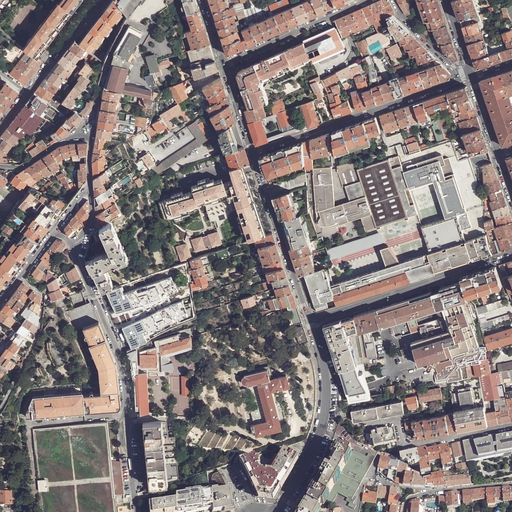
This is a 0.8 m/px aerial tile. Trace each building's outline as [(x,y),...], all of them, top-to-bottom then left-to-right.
[(30,43),(25,49),(28,51),(38,59),(46,48),(45,46),(47,46),(53,39),(57,34),(57,32),(59,31),(63,26),(62,24),(65,24),(69,19),(68,16),(68,14),(70,12),(73,14),(75,11),(74,9),(76,9),(80,3),(80,1),(82,1),(82,0),(62,0),(55,10),(54,9),(51,12),(53,13),(52,14),(44,25),(42,24),(40,27),(41,28),(40,29),(33,38),(32,40),(31,39),(28,42),(30,43)] [(123,12),(115,0),(113,0),(81,42),(80,45),(88,51),(91,53),(96,47),(102,39),(106,34),(112,27),(116,21),(121,14),(123,12)] [(144,0),(115,0),(123,12),(127,18),(130,21),(144,0)] [(144,0),(130,21),(139,29),(172,2),(171,0),(144,0)] [(182,0),(186,13),(199,9),(195,0),(182,0)] [(208,0),(210,5),(212,12),(233,5),(240,2),(239,0),(208,0)] [(288,27),(298,23),(291,7),(287,9),(286,7),(290,5),(290,4),(289,2),(288,0),(272,0),(268,2),(269,4),(271,10),(273,13),(281,9),(281,11),(288,27)] [(317,15),(311,0),(307,0),(301,3),(308,19),(317,15)] [(327,11),(321,0),(311,0),(317,15),(327,11)] [(331,0),(321,0),(327,11),(335,7),(331,0)] [(381,0),(362,8),(370,25),(374,23),(380,21),(387,17),(393,15),(396,14),(389,0),(381,0)] [(437,0),(417,0),(416,0),(423,21),(426,21),(443,15),(441,10),(438,1),(437,0)] [(452,0),(457,11),(460,20),(479,14),(474,0),(452,0)] [(243,9),(247,9),(244,1),(240,3),(240,2),(233,5),(236,12),(237,12),(243,9)] [(407,15),(412,12),(407,2),(405,2),(399,3),(404,11),(407,15)] [(308,19),(301,3),(291,7),(298,23),(308,19)] [(214,17),(215,20),(232,13),(236,12),(233,5),(212,12),(214,17)] [(255,17),(257,17),(254,7),(247,9),(243,9),(244,12),(245,15),(246,17),(247,21),(251,19),(254,18),(255,17)] [(336,28),(341,37),(342,37),(370,25),(362,8),(333,21),(336,27),(336,28)] [(189,22),(192,30),(204,26),(201,16),(199,9),(186,13),(189,22)] [(288,27),(281,11),(274,15),(280,31),(288,27)] [(218,28),(235,21),(234,19),(232,13),(215,20),(217,25),(218,28)] [(479,14),(460,20),(461,25),(462,28),(479,22),(485,20),(483,13),(479,14)] [(280,31),(274,15),(271,16),(265,18),(272,34),(280,31)] [(393,15),(387,17),(391,24),(399,21),(393,15)] [(444,19),(443,15),(426,21),(427,27),(428,30),(432,29),(433,28),(446,25),(444,19)] [(265,18),(257,22),(264,38),(272,34),(265,18)] [(220,34),(220,37),(237,29),(238,29),(235,21),(218,28),(220,34)] [(374,23),(379,33),(385,30),(383,28),(380,21),(374,23)] [(391,44),(400,39),(411,33),(399,21),(391,24),(390,25),(390,26),(385,29),(385,30),(391,44)] [(264,38),(257,22),(249,26),(256,42),(264,38)] [(479,22),(462,28),(464,33),(465,36),(482,30),(479,22)] [(422,32),(425,31),(424,28),(422,23),(418,24),(418,23),(417,23),(417,24),(415,24),(422,32)] [(446,25),(433,28),(434,33),(435,35),(436,37),(449,33),(447,28),(446,25)] [(115,53),(127,61),(131,54),(143,34),(130,26),(114,53),(115,53)] [(187,36),(192,49),(210,43),(206,33),(204,26),(192,30),(189,31),(187,31),(186,32),(187,36)] [(256,42),(249,26),(242,30),(243,32),(244,35),(245,37),(248,45),(256,42)] [(341,37),(336,28),(321,35),(325,44),(341,37)] [(223,45),(240,37),(239,34),(237,29),(220,37),(222,42),(223,45)] [(511,31),(511,29),(502,32),(505,40),(506,40),(511,37),(511,31)] [(361,54),(363,58),(365,57),(370,55),(376,51),(377,51),(380,49),(386,46),(391,44),(385,30),(379,33),(356,44),(361,54)] [(482,30),(465,36),(467,41),(468,44),(484,38),(482,30)] [(400,39),(402,45),(404,44),(417,39),(411,33),(400,39)] [(449,33),(436,37),(437,41),(439,45),(452,41),(450,36),(449,33)] [(321,35),(304,42),(308,52),(320,47),(323,53),(311,58),(313,62),(329,55),(325,44),(321,35)] [(225,51),(226,54),(227,54),(248,45),(245,37),(241,39),(240,37),(223,45),(225,51)] [(341,38),(341,37),(325,44),(329,55),(345,48),(341,38)] [(484,38),(468,44),(470,49),(471,52),(487,47),(484,38)] [(421,42),(417,39),(404,44),(406,48),(407,51),(409,50),(423,45),(421,42)] [(82,57),(83,58),(87,52),(88,51),(80,45),(75,41),(69,48),(82,57)] [(452,41),(439,45),(441,53),(443,54),(445,53),(454,49),(453,44),(452,41)] [(23,47),(17,42),(11,51),(17,55),(23,47)] [(250,109),(263,105),(270,103),(264,88),(262,88),(261,84),(261,80),(278,72),(276,69),(288,63),(290,67),(311,58),(308,52),(304,42),(240,71),(239,75),(246,98),(250,109)] [(191,68),(215,60),(213,52),(210,44),(210,43),(192,49),(188,50),(189,56),(192,63),(191,65),(191,68)] [(387,50),(392,60),(403,55),(397,44),(387,49),(388,50),(387,50)] [(409,50),(412,57),(414,56),(417,55),(429,51),(423,45),(409,50)] [(511,46),(509,48),(506,49),(503,50),(500,52),(503,60),(511,56),(511,46)] [(22,59),(28,51),(25,49),(23,47),(17,55),(22,59)] [(487,47),(471,52),(473,58),(474,61),(490,55),(487,47)] [(69,48),(64,55),(76,64),(78,61),(82,57),(69,48)] [(454,49),(445,53),(453,61),(458,59),(455,53),(454,49)] [(189,56),(188,50),(185,51),(182,52),(178,54),(179,58),(180,59),(189,56)] [(7,59),(11,63),(14,59),(17,55),(11,51),(7,58),(7,59)] [(37,70),(42,63),(28,51),(22,59),(37,70)] [(431,52),(429,51),(417,55),(420,63),(422,63),(426,61),(434,59),(436,58),(431,52)] [(491,64),(503,60),(500,52),(490,55),(474,61),(476,66),(477,69),(491,64)] [(112,62),(112,64),(129,69),(130,62),(127,61),(115,53),(112,62)] [(131,63),(134,58),(135,57),(134,55),(131,54),(127,61),(130,62),(131,63)] [(156,72),(159,70),(172,66),(169,60),(169,59),(173,57),(178,54),(176,54),(156,61),(147,64),(147,65),(148,66),(151,73),(154,72),(156,72)] [(58,62),(72,72),(77,65),(76,64),(64,55),(58,62)] [(146,61),(147,64),(156,61),(155,58),(153,55),(145,58),(146,61)] [(372,86),(372,87),(380,84),(377,76),(370,55),(365,57),(366,60),(369,71),(372,86)] [(92,61),(99,67),(103,62),(96,56),(92,61)] [(31,78),(37,70),(22,59),(19,63),(16,67),(31,78)] [(427,66),(428,68),(436,65),(434,59),(426,61),(427,66)] [(194,78),(218,69),(216,63),(215,60),(191,68),(194,78)] [(92,61),(89,65),(93,67),(96,70),(97,68),(101,71),(102,72),(103,65),(104,63),(103,62),(99,67),(92,61)] [(53,69),(46,77),(60,88),(60,87),(65,80),(66,79),(72,72),(58,62),(53,69)] [(82,74),(86,77),(93,67),(89,65),(86,63),(82,68),(79,71),(78,72),(81,74),(82,74)] [(436,65),(442,81),(447,79),(451,78),(452,73),(447,68),(442,63),(436,65)] [(110,89),(121,92),(123,85),(129,69),(112,64),(104,87),(110,89)] [(340,79),(341,82),(352,76),(350,68),(349,65),(336,72),(335,73),(340,79)] [(358,65),(350,68),(352,76),(353,78),(355,77),(355,76),(362,74),(361,72),(358,65)] [(428,68),(434,84),(439,82),(442,81),(436,65),(428,68)] [(25,85),(31,78),(16,67),(11,73),(10,74),(25,85)] [(420,71),(425,87),(430,85),(434,84),(428,68),(420,71)] [(511,70),(506,72),(502,74),(509,95),(511,93),(511,70)] [(408,75),(413,91),(420,89),(425,87),(420,71),(408,75)] [(335,73),(323,79),(324,81),(327,86),(340,79),(335,73)] [(75,100),(90,80),(86,77),(82,74),(81,74),(78,78),(80,79),(75,86),(69,93),(69,94),(73,97),(74,98),(75,100)] [(355,77),(357,83),(365,80),(363,74),(362,74),(355,76),(355,77)] [(511,142),(511,102),(509,95),(502,74),(481,81),(493,115),(503,146),(511,142)] [(399,78),(405,94),(410,92),(413,91),(408,75),(399,78)] [(41,84),(34,93),(41,98),(48,103),(51,99),(54,95),(60,88),(46,77),(41,84)] [(202,88),(208,96),(224,86),(223,84),(221,77),(202,88)] [(391,81),(397,97),(402,95),(405,94),(399,78),(391,81)] [(357,83),(359,89),(361,89),(362,88),(367,87),(365,80),(357,83)] [(380,84),(386,101),(392,99),(395,97),(397,97),(391,81),(384,83),(380,84)] [(14,99),(20,91),(7,82),(2,89),(14,99)] [(70,82),(64,90),(69,93),(75,86),(70,82)] [(181,83),(188,97),(190,96),(188,93),(186,88),(183,82),(181,83)] [(317,82),(311,83),(315,92),(318,98),(322,97),(321,94),(322,93),(317,82)] [(181,83),(168,88),(178,103),(182,102),(188,97),(181,83)] [(372,89),(378,103),(383,102),(386,101),(380,84),(372,87),(372,89)] [(141,96),(150,98),(151,90),(123,85),(121,92),(121,93),(139,96),(141,96)] [(208,96),(212,105),(227,96),(225,89),(224,86),(208,96)] [(467,86),(448,93),(451,102),(452,101),(453,101),(454,104),(455,104),(471,98),(468,91),(467,86)] [(60,88),(54,95),(58,99),(63,93),(60,87),(60,88)] [(0,99),(9,106),(14,99),(2,89),(0,91),(0,99)] [(363,91),(369,107),(374,105),(378,103),(372,89),(370,89),(363,91)] [(102,100),(116,102),(118,92),(110,91),(103,90),(102,95),(102,100)] [(328,94),(332,109),(340,105),(343,102),(343,101),(341,99),(339,95),(342,94),(340,90),(333,92),(331,93),(328,94)] [(351,92),(357,111),(361,109),(363,109),(358,93),(357,90),(351,92)] [(358,93),(363,109),(367,107),(369,107),(363,91),(362,92),(358,93)] [(34,93),(32,96),(39,101),(41,98),(34,93)] [(424,101),(426,109),(429,108),(430,112),(431,112),(437,110),(437,109),(443,107),(449,106),(448,103),(451,102),(448,93),(435,97),(424,101)] [(62,102),(67,106),(74,98),(73,97),(69,94),(62,102)] [(141,96),(139,96),(137,105),(143,106),(146,106),(141,96)] [(146,106),(150,106),(152,98),(150,98),(141,96),(146,106)] [(228,98),(227,96),(212,105),(207,108),(210,111),(196,121),(198,125),(199,124),(202,122),(211,116),(230,104),(228,99),(228,98)] [(30,98),(26,104),(44,118),(55,126),(58,124),(64,115),(52,106),(48,103),(41,98),(39,101),(37,103),(30,98)] [(70,108),(70,109),(76,101),(75,100),(74,98),(67,106),(70,108)] [(459,112),(474,107),(472,101),(471,98),(455,104),(458,113),(459,112)] [(0,109),(4,112),(9,106),(0,99),(0,109)] [(87,102),(85,108),(90,112),(91,111),(94,102),(90,100),(89,103),(87,102)] [(100,110),(114,112),(116,102),(102,100),(100,110)] [(340,105),(344,115),(349,113),(353,112),(348,100),(346,101),(343,102),(340,105)] [(303,106),(310,126),(315,125),(313,120),(318,118),(317,115),(312,101),(303,104),(303,106)] [(415,104),(420,121),(422,120),(429,118),(428,113),(426,109),(424,101),(418,103),(415,104)] [(272,107),(274,114),(277,113),(286,110),(283,102),(272,107)] [(169,109),(174,117),(178,114),(183,111),(178,103),(169,109)] [(13,120),(7,129),(18,138),(21,140),(22,139),(28,139),(39,124),(44,118),(26,104),(20,111),(13,120)] [(211,116),(215,124),(233,112),(231,106),(230,104),(211,116)] [(405,107),(411,124),(420,121),(415,104),(409,106),(405,107)] [(248,119),(249,123),(260,119),(267,116),(263,105),(250,109),(245,111),(248,119)] [(332,109),(335,118),(340,116),(344,115),(340,105),(332,109)] [(303,106),(301,107),(307,124),(310,126),(303,106)] [(396,110),(402,127),(403,127),(411,124),(405,107),(402,108),(398,110),(396,110)] [(459,112),(460,117),(475,111),(474,108),(474,107),(459,112)] [(90,112),(85,108),(79,115),(83,118),(90,112)] [(152,124),(158,132),(165,128),(167,126),(165,123),(168,121),(174,117),(169,109),(160,115),(161,116),(160,117),(161,118),(152,124)] [(280,119),(285,135),(296,132),(289,111),(288,109),(286,110),(277,113),(280,119)] [(100,110),(98,120),(113,121),(114,119),(114,112),(100,110)] [(296,132),(297,127),(291,110),(289,111),(296,132)] [(380,116),(386,132),(402,127),(396,110),(387,113),(380,116)] [(187,119),(184,114),(183,112),(183,111),(178,114),(180,116),(181,118),(183,117),(185,120),(187,119),(188,121),(188,120),(187,119)] [(462,122),(477,117),(476,113),(475,111),(460,117),(462,122)] [(215,124),(220,131),(230,124),(236,121),(233,115),(233,112),(215,124)] [(69,119),(76,125),(83,118),(79,115),(76,113),(75,113),(72,116),(69,119)] [(267,116),(260,119),(262,125),(264,125),(278,120),(280,119),(277,113),(274,114),(267,116)] [(141,116),(136,115),(135,117),(137,117),(136,119),(138,120),(138,123),(137,123),(137,125),(138,125),(145,126),(146,117),(145,116),(141,116)] [(364,121),(370,136),(381,133),(376,117),(370,119),(364,121)] [(463,135),(481,129),(479,121),(477,117),(462,122),(460,123),(463,135)] [(64,122),(72,129),(76,125),(69,119),(68,118),(64,122)] [(429,118),(422,120),(420,121),(422,125),(422,127),(432,124),(431,122),(429,118)] [(249,123),(252,131),(263,128),(262,125),(260,119),(249,123)] [(263,128),(267,141),(277,138),(285,135),(280,119),(278,120),(282,133),(268,138),(264,125),(262,125),(263,128)] [(434,121),(433,121),(431,122),(432,124),(438,143),(445,141),(444,138),(441,129),(438,119),(434,121)] [(98,120),(97,128),(109,130),(112,130),(113,121),(98,120)] [(198,140),(201,145),(208,139),(203,132),(199,124),(198,125),(196,121),(188,126),(198,140)] [(238,129),(236,121),(230,124),(236,143),(238,148),(238,149),(244,147),(244,146),(238,129)] [(353,125),(344,128),(351,150),(361,147),(372,143),(370,136),(364,121),(353,125)] [(69,131),(72,129),(64,122),(61,125),(67,130),(69,131)] [(147,131),(151,137),(158,132),(152,124),(145,130),(147,131)] [(236,143),(230,124),(220,131),(219,132),(222,141),(224,147),(226,153),(238,149),(238,148),(236,143)] [(60,139),(68,132),(65,130),(60,126),(55,132),(60,139)] [(97,128),(96,138),(106,139),(107,139),(109,130),(97,128)] [(255,139),(257,145),(267,141),(263,128),(252,131),(255,139)] [(334,132),(338,155),(351,150),(344,128),(338,130),(334,132)] [(7,129),(1,136),(12,145),(14,143),(18,138),(7,129)] [(203,132),(208,139),(209,139),(212,137),(208,129),(207,130),(203,132)] [(482,129),(481,129),(463,135),(465,140),(467,144),(485,138),(483,134),(482,129)] [(129,144),(139,158),(147,152),(143,146),(151,140),(152,140),(151,137),(147,131),(129,144)] [(55,142),(60,139),(55,132),(50,134),(53,139),(55,142)] [(324,135),(321,136),(323,156),(331,154),(329,133),(324,135)] [(0,147),(6,152),(6,153),(12,145),(1,136),(0,137),(0,147)] [(311,140),(313,158),(323,156),(321,136),(316,138),(311,140)] [(406,139),(410,153),(420,149),(415,136),(406,139)] [(96,138),(94,148),(101,149),(104,149),(105,143),(106,139),(96,138)] [(470,153),(488,147),(486,140),(485,138),(467,144),(470,153)] [(162,162),(166,168),(201,145),(198,140),(197,139),(162,162)] [(40,152),(47,147),(42,140),(37,143),(36,144),(37,146),(40,152)] [(305,162),(305,169),(314,168),(313,158),(311,140),(306,141),(303,142),(305,162)] [(295,145),(288,148),(294,166),(294,168),(300,166),(299,164),(305,162),(303,142),(295,145)] [(77,143),(68,144),(71,155),(72,158),(72,160),(78,160),(79,160),(79,158),(79,154),(77,143)] [(87,143),(77,143),(79,154),(80,155),(86,154),(87,143)] [(68,144),(59,146),(63,158),(71,155),(68,144)] [(28,151),(33,157),(40,152),(37,146),(28,151)] [(59,146),(51,152),(56,162),(63,158),(59,146)] [(226,153),(231,168),(243,164),(249,162),(246,153),(244,147),(238,149),(226,153)] [(488,147),(470,153),(471,157),(474,156),(489,151),(488,147)] [(280,150),(274,153),(281,173),(286,171),(286,169),(294,166),(288,148),(280,150)] [(92,160),(92,162),(104,155),(105,154),(106,149),(104,149),(101,149),(100,154),(93,153),(92,160)] [(490,152),(489,151),(474,156),(471,157),(469,158),(473,170),(478,169),(478,168),(484,166),(493,163),(492,158),(490,152)] [(51,152),(43,157),(52,171),(59,167),(56,162),(51,152)] [(268,155),(262,157),(261,158),(267,176),(275,173),(275,174),(281,173),(274,153),(268,155)] [(459,161),(468,158),(469,158),(471,157),(470,153),(461,156),(458,156),(459,161)] [(141,158),(148,168),(154,164),(154,163),(147,154),(141,158)] [(92,162),(93,177),(104,169),(104,155),(92,162)] [(335,206),(332,166),(314,168),(314,172),(306,173),(306,180),(308,213),(312,213),(312,206),(315,206),(316,223),(317,225),(320,227),(323,228),(326,228),(329,228),(331,227),(361,218),(365,231),(376,228),(376,230),(381,228),(380,226),(404,218),(405,220),(409,219),(408,217),(417,214),(409,189),(403,172),(398,156),(357,169),(354,159),(337,165),(344,187),(346,186),(350,199),(351,200),(335,206)] [(43,157),(31,165),(43,175),(44,176),(52,171),(43,157)] [(333,284),(329,269),(327,269),(326,268),(325,267),(335,298),(337,305),(411,281),(410,280),(412,279),(413,280),(493,254),(489,241),(487,234),(465,241),(462,229),(472,226),(467,210),(466,211),(448,157),(443,159),(437,161),(435,157),(417,163),(418,167),(414,168),(413,164),(407,166),(408,170),(414,188),(433,181),(445,218),(421,226),(430,253),(423,255),(387,267),(333,284)] [(157,168),(160,172),(166,168),(162,162),(157,168)] [(487,184),(499,180),(497,174),(496,171),(494,166),(493,163),(484,166),(484,170),(484,171),(484,172),(484,180),(485,183),(485,184),(487,184)] [(149,170),(154,177),(160,172),(157,168),(154,164),(148,168),(149,170)] [(231,168),(229,168),(231,173),(244,168),(243,164),(231,168)] [(31,165),(23,170),(37,180),(43,175),(31,165)] [(244,168),(231,173),(232,176),(233,179),(246,175),(245,171),(244,168)] [(80,169),(78,169),(78,181),(86,180),(86,169),(80,169)] [(23,170),(15,175),(26,183),(30,185),(37,180),(23,170)] [(408,170),(403,172),(409,189),(414,188),(408,170)] [(59,172),(55,175),(58,179),(59,179),(63,176),(61,171),(59,172)] [(93,180),(94,190),(102,184),(105,182),(110,179),(106,171),(93,180)] [(15,175),(10,182),(18,188),(21,190),(26,183),(15,175)] [(173,199),(159,204),(163,218),(166,217),(172,215),(173,218),(187,213),(186,210),(192,208),(192,209),(196,208),(196,205),(195,202),(202,200),(203,203),(210,200),(225,195),(226,198),(227,202),(233,200),(237,199),(238,203),(252,198),(251,190),(246,175),(233,179),(234,181),(224,184),(222,180),(215,182),(214,180),(211,181),(207,182),(206,179),(198,182),(199,185),(192,187),(194,192),(184,195),(183,192),(175,195),(176,198),(173,199)] [(490,193),(502,189),(500,183),(499,180),(487,184),(487,185),(489,189),(490,193)] [(66,182),(63,183),(69,194),(72,192),(68,186),(66,182)] [(94,190),(94,198),(95,198),(106,190),(102,184),(94,190)] [(0,185),(0,194),(14,205),(19,199),(18,199),(13,195),(3,188),(2,186),(0,185)] [(14,193),(13,195),(18,199),(24,192),(21,190),(18,188),(16,191),(14,193)] [(106,190),(95,198),(99,205),(101,203),(103,202),(104,202),(108,199),(111,197),(113,195),(112,193),(109,188),(106,190)] [(493,201),(505,197),(503,191),(502,189),(490,193),(493,201)] [(38,191),(34,196),(36,197),(42,202),(47,205),(50,201),(56,206),(62,211),(63,210),(57,205),(55,203),(55,202),(57,199),(56,199),(52,198),(50,200),(49,199),(50,198),(43,194),(38,191)] [(30,192),(24,199),(29,203),(30,204),(31,204),(34,201),(36,197),(34,196),(30,192)] [(276,204),(278,209),(293,203),(289,192),(274,197),(276,204)] [(493,210),(507,205),(505,198),(505,197),(493,201),(490,202),(491,205),(492,209),(493,210)] [(236,203),(237,206),(242,205),(251,202),(253,201),(252,198),(238,203),(236,203)] [(24,199),(18,206),(23,209),(24,210),(28,204),(29,203),(24,199)] [(57,205),(63,210),(67,204),(57,199),(55,202),(55,203),(57,205)] [(103,202),(101,203),(99,205),(95,207),(96,217),(102,212),(105,210),(108,208),(109,208),(112,205),(108,199),(104,202),(103,202)] [(50,201),(47,205),(55,212),(57,214),(59,215),(62,211),(56,206),(50,201)] [(40,205),(37,209),(40,211),(50,219),(52,220),(54,222),(55,220),(53,218),(51,217),(55,212),(47,205),(42,202),(40,205)] [(240,216),(234,218),(236,226),(238,225),(241,232),(244,231),(246,237),(245,237),(247,242),(248,241),(255,239),(266,235),(256,204),(252,206),(251,202),(242,205),(245,214),(240,216)] [(111,214),(118,209),(115,203),(112,205),(109,208),(111,214)] [(280,215),(281,219),(284,218),(297,215),(293,203),(278,209),(280,215)] [(495,218),(510,213),(508,208),(507,205),(493,210),(495,218)] [(33,206),(32,210),(37,214),(40,211),(37,209),(33,206)] [(83,206),(76,215),(82,224),(84,227),(89,215),(83,206)] [(107,217),(108,220),(117,214),(119,212),(118,209),(111,214),(107,217)] [(98,223),(104,219),(107,217),(105,210),(102,212),(96,217),(98,223)] [(492,219),(495,218),(493,210),(485,212),(485,216),(486,221),(492,219)] [(37,214),(34,218),(44,226),(50,219),(40,211),(37,214)] [(498,226),(511,221),(511,218),(511,216),(510,213),(495,218),(498,226)] [(82,224),(76,215),(69,223),(75,232),(78,235),(79,234),(77,231),(81,226),(83,229),(84,227),(82,224)] [(289,234),(294,247),(309,242),(311,242),(301,215),(299,215),(297,215),(284,218),(289,234)] [(99,229),(106,225),(108,223),(108,220),(107,217),(104,219),(98,223),(99,229)] [(34,218),(28,226),(39,234),(42,237),(48,229),(44,226),(34,218)] [(50,219),(44,226),(48,229),(52,224),(54,222),(52,220),(50,219)] [(495,227),(492,219),(486,221),(487,228),(487,229),(494,227),(495,227)] [(498,239),(511,234),(511,221),(498,226),(495,227),(494,227),(498,239)] [(105,291),(113,287),(106,270),(128,259),(110,222),(99,230),(102,236),(110,252),(88,262),(101,293),(105,291)] [(5,223),(1,227),(10,234),(13,230),(5,223)] [(75,232),(69,223),(64,229),(67,236),(72,239),(75,237),(78,235),(75,232)] [(26,224),(20,231),(24,234),(34,241),(37,237),(40,240),(42,237),(39,234),(28,226),(26,224)] [(487,229),(490,242),(498,239),(494,227),(487,229)] [(15,238),(19,241),(31,250),(37,243),(34,241),(24,234),(20,231),(20,230),(14,237),(15,238)] [(208,235),(209,236),(211,245),(212,246),(221,243),(217,232),(208,235)] [(266,235),(255,239),(258,248),(276,242),(274,237),(273,232),(266,235)] [(379,233),(378,233),(380,238),(364,243),(363,238),(345,244),(347,249),(328,255),(330,261),(387,242),(379,233)] [(378,233),(363,238),(364,243),(380,238),(378,233)] [(511,234),(498,239),(502,251),(511,248),(511,234)] [(209,236),(201,238),(204,247),(211,245),(209,236)] [(14,248),(26,257),(31,250),(19,241),(15,238),(14,237),(9,244),(10,245),(12,246),(13,247),(14,248)] [(201,237),(192,240),(195,251),(204,249),(204,247),(201,238),(201,237)] [(62,240),(57,239),(50,247),(51,248),(56,252),(57,253),(58,254),(59,253),(62,250),(62,249),(66,244),(62,240)] [(494,254),(502,251),(498,239),(490,242),(493,250),(494,254)] [(276,242),(258,248),(259,250),(261,256),(278,250),(277,245),(276,242)] [(293,255),(294,258),(310,252),(313,252),(309,242),(294,247),(291,249),(293,255)] [(5,250),(9,254),(21,263),(26,257),(14,248),(13,247),(12,246),(10,245),(9,244),(5,250)] [(186,244),(177,247),(181,262),(191,259),(186,244)] [(345,244),(326,250),(328,254),(328,255),(347,249),(345,244)] [(381,249),(387,267),(423,255),(398,260),(389,246),(381,249)] [(227,248),(217,252),(219,259),(220,260),(230,257),(227,248)] [(5,250),(0,256),(0,258),(3,261),(8,265),(16,271),(21,263),(9,254),(5,250)] [(278,250),(261,256),(262,261),(263,262),(263,265),(266,264),(281,258),(279,253),(278,250)] [(50,255),(46,252),(41,259),(42,260),(49,265),(49,259),(49,258),(50,255)] [(296,265),(297,266),(313,261),(310,252),(294,258),(295,262),(296,265)] [(207,256),(201,258),(204,266),(209,264),(209,262),(207,256)] [(2,272),(2,273),(10,278),(16,271),(8,265),(3,261),(0,258),(0,270),(1,272),(2,272)] [(191,261),(193,270),(201,267),(203,266),(204,266),(201,258),(191,261)] [(281,258),(266,264),(269,272),(284,267),(282,261),(281,258)] [(49,265),(42,260),(38,265),(37,266),(37,267),(41,271),(45,273),(47,275),(48,273),(48,272),(48,269),(49,265)] [(299,272),(300,275),(305,273),(316,270),(313,261),(297,266),(299,272)] [(262,265),(256,267),(258,274),(259,275),(262,274),(264,274),(265,273),(262,265)] [(496,266),(487,269),(492,286),(501,283),(496,266)] [(41,271),(37,267),(32,274),(40,280),(42,277),(45,273),(41,271)] [(193,270),(191,270),(192,274),(193,276),(194,279),(204,275),(202,268),(201,267),(193,270)] [(269,272),(266,273),(268,280),(269,281),(271,281),(272,280),(286,275),(285,269),(284,267),(269,272)] [(335,298),(325,267),(316,270),(305,273),(312,294),(318,312),(330,308),(327,301),(335,298)] [(76,278),(73,269),(67,273),(70,281),(76,278)] [(487,269),(474,274),(479,290),(486,288),(487,291),(493,289),(492,286),(487,269)] [(0,281),(5,285),(10,278),(2,273),(2,272),(1,272),(0,270),(0,281)] [(48,273),(47,275),(45,273),(42,277),(47,281),(47,285),(48,284),(55,279),(56,279),(57,278),(56,276),(53,273),(50,272),(48,272),(48,273)] [(474,274),(461,278),(462,281),(465,290),(466,294),(473,292),(475,294),(480,293),(479,290),(474,274)] [(204,275),(194,279),(194,281),(195,283),(196,287),(196,288),(202,286),(206,284),(207,284),(204,275)] [(286,275),(272,280),(275,289),(289,284),(287,278),(286,275)] [(121,285),(105,291),(115,314),(179,293),(171,276),(124,292),(121,285)] [(68,283),(66,277),(64,278),(60,279),(62,282),(63,285),(68,283)] [(56,279),(55,279),(48,284),(51,292),(60,288),(58,284),(62,282),(60,279),(59,278),(56,279)] [(380,308),(375,310),(380,327),(381,328),(386,327),(438,310),(442,323),(427,328),(427,329),(424,330),(425,333),(426,333),(428,337),(422,338),(411,342),(419,367),(423,365),(422,363),(426,362),(435,359),(448,355),(449,359),(451,360),(453,364),(441,368),(439,370),(440,372),(438,373),(436,374),(438,382),(436,382),(436,384),(437,384),(439,383),(448,382),(463,379),(461,366),(467,365),(468,365),(467,361),(473,360),(473,364),(474,364),(480,363),(480,360),(487,359),(486,350),(487,350),(484,337),(482,329),(480,322),(479,319),(478,314),(476,307),(475,303),(469,296),(466,294),(465,290),(462,281),(380,308)] [(34,290),(23,282),(18,288),(28,296),(29,296),(34,290)] [(289,284),(275,289),(275,290),(277,294),(277,297),(292,292),(290,286),(289,284)] [(21,302),(23,303),(28,296),(18,288),(13,295),(21,302)] [(62,295),(60,288),(51,292),(50,293),(51,299),(47,301),(48,303),(65,295),(64,294),(62,295)] [(41,296),(34,290),(29,296),(32,299),(40,305),(41,296)] [(272,299),(268,300),(269,302),(271,310),(287,306),(288,308),(297,306),(295,301),(293,294),(292,292),(277,297),(272,299)] [(21,302),(13,295),(7,302),(16,309),(18,306),(19,305),(21,302)] [(253,296),(241,300),(244,308),(256,304),(253,296)] [(40,305),(32,299),(31,300),(31,301),(40,309),(40,305)] [(40,309),(31,301),(27,306),(39,315),(40,309)] [(89,301),(88,302),(113,362),(117,402),(28,412),(28,416),(100,408),(121,405),(118,375),(116,362),(91,301),(89,301)] [(121,329),(130,349),(136,347),(150,340),(147,334),(167,325),(188,317),(183,301),(159,310),(121,329)] [(16,309),(7,302),(2,309),(11,316),(16,310),(16,309)] [(88,302),(76,307),(99,363),(101,384),(82,386),(82,389),(33,395),(27,410),(28,412),(117,402),(113,362),(88,302)] [(478,307),(476,307),(478,314),(485,312),(489,311),(487,304),(484,305),(478,307)] [(39,315),(27,306),(22,313),(27,317),(28,318),(38,326),(39,315)] [(288,308),(287,308),(291,321),(293,325),(299,323),(302,322),(297,306),(288,308)] [(11,316),(2,309),(0,311),(0,319),(2,321),(11,327),(16,320),(15,319),(13,318),(11,316)] [(355,316),(355,317),(357,322),(361,344),(361,346),(362,357),(361,357),(362,363),(363,363),(363,364),(370,362),(369,358),(377,356),(374,336),(370,337),(369,331),(380,327),(375,310),(374,309),(355,316)] [(341,367),(342,370),(357,365),(358,365),(362,363),(361,357),(362,357),(361,346),(361,344),(357,322),(355,317),(327,325),(334,347),(341,367)] [(38,326),(28,318),(24,326),(30,331),(33,333),(34,333),(35,332),(36,330),(38,326)] [(487,320),(480,322),(482,329),(494,326),(492,319),(487,320)] [(24,326),(22,325),(20,327),(18,330),(17,332),(25,338),(30,331),(24,326)] [(294,328),(296,334),(299,345),(307,342),(308,342),(306,335),(305,331),(303,325),(294,328)] [(422,338),(428,337),(426,333),(425,333),(424,330),(427,329),(427,328),(420,330),(422,338)] [(511,328),(507,330),(500,332),(492,335),(484,337),(489,352),(493,351),(492,349),(492,347),(496,346),(503,344),(510,342),(511,341),(511,328)] [(17,332),(16,331),(15,333),(11,338),(20,345),(25,338),(17,332)] [(159,340),(154,342),(156,348),(157,348),(157,351),(161,351),(161,347),(179,341),(178,335),(159,340)] [(20,345),(11,338),(6,345),(8,347),(15,352),(20,345)] [(28,340),(25,338),(20,345),(23,347),(28,341),(28,340)] [(179,341),(161,347),(161,351),(161,355),(191,346),(191,338),(179,341)] [(503,344),(496,346),(492,347),(492,349),(511,343),(511,341),(510,342),(503,344)] [(6,345),(5,344),(0,350),(0,352),(1,353),(3,354),(8,347),(6,345)] [(191,346),(161,355),(161,358),(166,356),(191,348),(191,346)] [(12,356),(15,352),(8,347),(3,354),(10,359),(10,358),(12,356)] [(130,349),(128,351),(129,359),(130,359),(130,360),(131,360),(133,368),(131,368),(134,385),(136,411),(138,410),(138,416),(148,414),(146,374),(138,374),(135,374),(135,372),(138,372),(137,349),(136,348),(136,347),(130,349)] [(158,367),(157,355),(157,351),(157,348),(156,348),(140,353),(140,355),(140,367),(158,367)] [(407,348),(400,350),(402,356),(409,354),(407,348)] [(0,354),(0,361),(8,368),(11,370),(13,368),(15,364),(11,360),(10,359),(3,354),(1,353),(0,354)] [(166,356),(161,358),(161,371),(173,373),(173,369),(174,369),(172,363),(170,363),(169,358),(166,359),(166,356)] [(487,359),(480,360),(480,363),(474,364),(475,369),(477,374),(477,376),(479,375),(490,373),(489,368),(488,363),(487,358),(487,359)] [(435,359),(426,362),(427,367),(427,368),(427,369),(428,370),(429,370),(430,370),(431,370),(433,365),(434,363),(436,364),(435,366),(438,373),(440,372),(439,370),(441,368),(453,364),(451,360),(449,359),(441,362),(435,359)] [(0,378),(8,368),(0,361),(0,378)] [(511,361),(498,364),(499,371),(501,371),(507,370),(511,368),(511,361)] [(270,379),(273,378),(270,365),(246,371),(246,372),(247,374),(249,373),(267,369),(270,379)] [(358,375),(356,365),(342,370),(351,402),(370,398),(363,374),(358,375)] [(244,375),(244,376),(243,377),(242,378),(241,380),(241,382),(243,384),(245,385),(247,385),(247,386),(257,383),(268,380),(270,380),(270,379),(267,369),(249,373),(247,374),(245,375),(244,375)] [(471,370),(466,370),(468,378),(477,376),(477,374),(472,375),(471,370)] [(493,421),(494,421),(490,404),(489,404),(489,400),(494,399),(497,414),(497,415),(499,423),(511,420),(509,412),(507,402),(506,396),(505,392),(505,390),(504,384),(503,381),(501,371),(499,371),(492,373),(490,373),(479,375),(481,387),(484,401),(485,402),(485,405),(489,422),(493,421)] [(286,375),(280,376),(283,388),(289,386),(286,375)] [(273,378),(270,379),(270,380),(268,380),(271,391),(283,388),(280,376),(273,378)] [(268,380),(257,383),(258,386),(263,405),(268,421),(278,418),(271,391),(268,380)] [(405,383),(400,384),(385,387),(386,394),(397,392),(401,391),(401,389),(402,389),(406,388),(405,383)] [(259,406),(263,422),(268,421),(263,405),(258,386),(254,387),(259,406)] [(431,389),(429,390),(431,400),(442,397),(442,395),(440,387),(438,388),(434,389),(432,389),(431,389)] [(481,387),(469,389),(474,413),(477,427),(489,425),(489,422),(485,405),(485,402),(484,401),(481,387)] [(469,389),(450,393),(454,413),(455,416),(474,413),(469,389)] [(424,391),(418,392),(420,402),(431,400),(429,390),(426,390),(424,391)] [(417,396),(406,398),(405,398),(409,409),(410,409),(419,407),(417,396)] [(402,401),(377,406),(379,417),(404,412),(402,401)] [(263,422),(259,406),(253,407),(254,411),(251,412),(251,413),(254,425),(263,422)] [(379,417),(377,406),(352,411),(354,422),(379,417)] [(454,413),(446,414),(449,433),(458,431),(455,416),(454,413)] [(474,413),(455,416),(458,431),(477,427),(474,413)] [(446,414),(435,416),(438,435),(449,433),(446,414)] [(435,416),(424,419),(427,437),(438,435),(435,416)] [(254,425),(256,436),(270,432),(281,429),(278,418),(268,421),(263,422),(254,425)] [(416,420),(412,421),(414,428),(415,433),(416,439),(427,437),(424,419),(416,420)] [(162,422),(143,424),(149,486),(165,485),(179,481),(174,436),(167,437),(166,422),(162,422)] [(394,429),(372,433),(375,447),(387,444),(396,443),(394,429)] [(502,435),(463,443),(464,450),(467,462),(481,460),(511,453),(511,432),(502,434),(502,435)] [(372,433),(367,434),(368,444),(370,443),(371,444),(371,447),(373,446),(374,448),(375,447),(372,433)] [(282,448),(299,457),(303,449),(308,441),(307,440),(306,441),(282,448)] [(396,443),(387,444),(389,453),(398,451),(396,443)] [(463,443),(452,445),(457,471),(457,472),(462,471),(468,469),(467,465),(467,463),(458,465),(457,458),(465,456),(464,450),(463,443)] [(344,446),(340,444),(335,453),(334,454),(326,468),(314,489),(308,500),(320,507),(322,504),(323,504),(326,499),(351,455),(350,454),(352,451),(348,448),(349,447),(345,445),(344,446)] [(340,507),(340,506),(346,510),(348,507),(350,503),(346,501),(348,498),(352,500),(376,458),(378,455),(379,453),(377,452),(365,445),(364,448),(357,445),(354,451),(354,450),(353,451),(351,455),(326,499),(332,503),(340,507)] [(448,445),(438,448),(441,460),(441,462),(442,466),(452,464),(448,445)] [(297,461),(299,457),(282,448),(275,450),(271,451),(277,455),(282,458),(276,467),(273,472),(262,473),(259,468),(261,466),(256,456),(241,461),(246,470),(254,487),(259,496),(264,496),(275,497),(277,493),(282,486),(287,477),(292,469),(297,461)] [(438,448),(426,450),(429,462),(433,461),(441,460),(438,448)] [(426,450),(417,452),(419,465),(421,473),(430,471),(430,469),(429,467),(429,462),(426,450)] [(417,452),(400,455),(400,458),(401,458),(400,460),(403,463),(406,462),(408,463),(408,466),(413,465),(413,466),(419,465),(417,452)] [(264,460),(261,455),(256,456),(261,466),(276,467),(282,458),(277,455),(273,461),(264,460)] [(391,459),(381,457),(379,468),(389,470),(389,469),(389,467),(390,466),(391,459)] [(398,459),(392,458),(391,459),(390,466),(398,468),(400,461),(397,461),(398,459)] [(403,463),(400,460),(400,461),(398,468),(397,472),(406,474),(406,473),(408,466),(403,463)] [(124,494),(120,462),(111,463),(114,495),(124,494)] [(451,472),(443,473),(446,487),(458,486),(471,485),(469,475),(469,472),(468,469),(462,471),(463,476),(452,477),(451,472)] [(217,473),(207,476),(209,491),(212,510),(211,511),(214,511),(234,510),(235,508),(235,506),(233,502),(225,485),(221,478),(220,476),(218,474),(217,473)] [(415,474),(406,473),(406,474),(404,479),(404,483),(403,486),(412,486),(415,475),(415,474)] [(440,473),(431,475),(432,477),(434,488),(446,487),(443,473),(440,473)] [(417,487),(425,487),(426,483),(422,480),(417,475),(415,475),(412,486),(417,487)] [(430,478),(422,479),(422,480),(426,483),(425,487),(434,488),(432,477),(430,478)] [(47,490),(46,480),(38,481),(39,491),(47,490)] [(12,489),(8,489),(7,488),(6,487),(5,488),(4,489),(0,489),(0,502),(12,503),(12,502),(12,489)] [(389,488),(378,487),(377,494),(377,498),(387,499),(387,495),(388,494),(388,491),(389,488)] [(399,489),(391,488),(389,497),(398,498),(399,489)] [(510,488),(503,488),(503,498),(504,501),(511,501),(510,488)] [(487,489),(472,491),(472,501),(487,500),(487,489)] [(495,489),(487,489),(487,500),(488,505),(496,504),(495,489)] [(176,499),(176,511),(193,511),(212,510),(209,491),(198,492),(184,494),(176,495),(176,499)] [(463,492),(463,504),(472,503),(472,501),(472,491),(463,492)] [(377,494),(368,492),(367,502),(376,504),(377,498),(377,494)] [(457,492),(447,493),(447,506),(458,505),(457,492)] [(398,498),(389,497),(388,505),(391,506),(396,506),(398,498)] [(176,511),(176,499),(151,503),(151,511),(176,511)] [(408,510),(407,511),(417,511),(419,505),(420,499),(415,500),(413,501),(411,502),(409,505),(408,510)] [(317,511),(320,507),(308,500),(306,503),(300,511),(317,511)]
